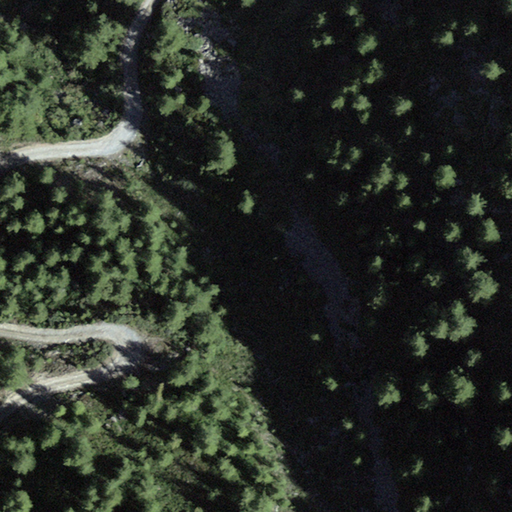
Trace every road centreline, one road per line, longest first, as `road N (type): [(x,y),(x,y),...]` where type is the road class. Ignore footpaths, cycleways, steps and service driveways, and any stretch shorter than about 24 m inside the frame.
road 1 (track): [(0,329),(109,332),(126,341),(128,358),(115,369),(16,396),(0,411)]
road 2 (track): [(145,0),(129,18),(122,51),(116,144),(0,163)]
